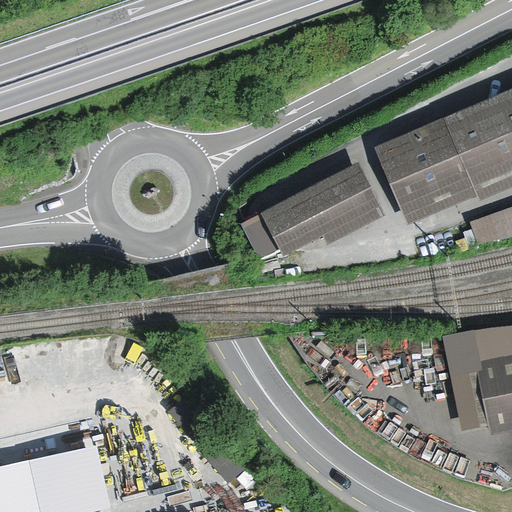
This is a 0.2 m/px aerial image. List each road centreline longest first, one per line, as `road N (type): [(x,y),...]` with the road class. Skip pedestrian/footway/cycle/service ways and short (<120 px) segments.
road 1 (primary): [(412,511),(327,461),(273,405),(176,238)]
road 2 (primary): [(511,9),(198,168)]
road 3 (motorway): [(0,103),(301,0)]
road 4 (motorway): [(218,0),(0,74)]
road 5 (unknown): [(297,265),(511,193)]
road 6 (secondary): [(41,0),(123,148)]
